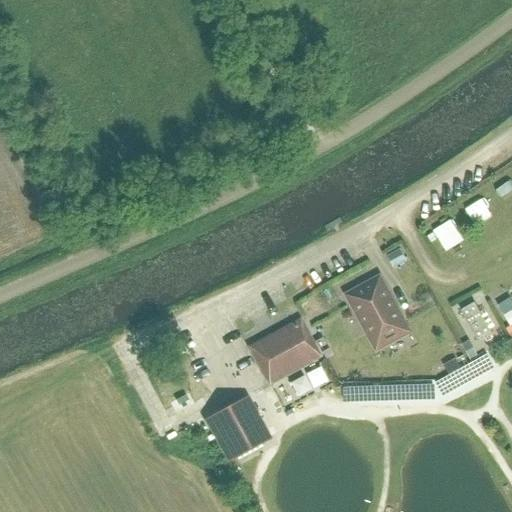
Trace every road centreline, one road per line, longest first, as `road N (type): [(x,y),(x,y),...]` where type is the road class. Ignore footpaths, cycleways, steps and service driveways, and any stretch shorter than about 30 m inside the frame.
road 1 (unclassified): [(0,296),(316,149),(511,18)]
road 2 (track): [(236,0),(316,149)]
